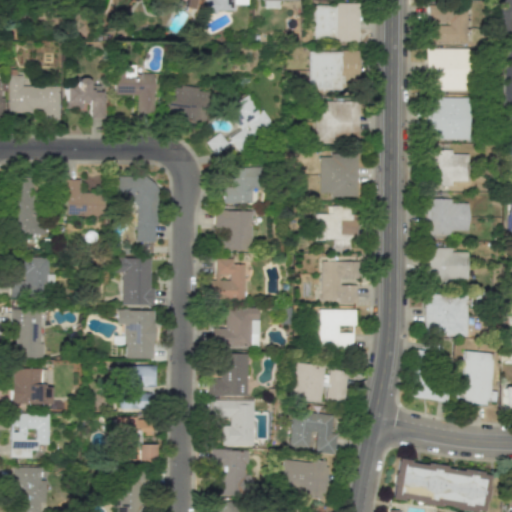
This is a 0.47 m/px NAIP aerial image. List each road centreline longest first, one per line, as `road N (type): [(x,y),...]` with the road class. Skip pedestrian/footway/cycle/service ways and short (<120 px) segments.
road 1 (residential): [(390,0),(387,342),(353,511)]
road 2 (residential): [(179,511),(183,180),(176,158)]
road 3 (residential): [(176,158),(147,147),(0,147)]
road 4 (residential): [(373,420),(511,441)]
